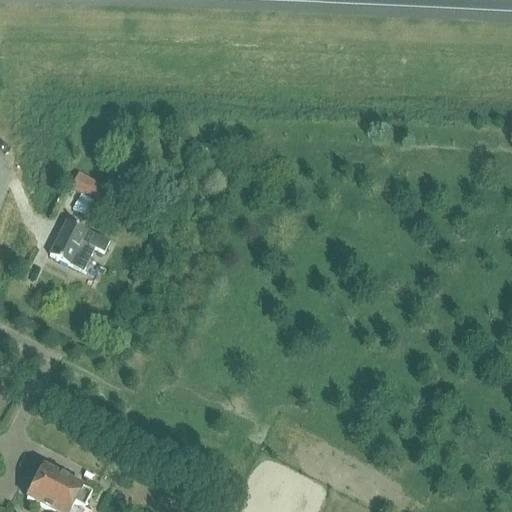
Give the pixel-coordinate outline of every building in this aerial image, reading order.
[(201,145),(197,160),(207,162),(211,148),(201,145)] [(195,176),(200,192),(215,187),(210,171),(195,176)] [(104,190),(77,176),(70,191),(85,199),(77,214),(86,219),(94,204),(97,205),(104,190)] [(49,258),(77,272),(82,275),(94,252),(103,257),(109,245),(66,224),(49,258)] [(83,511),(91,496),(81,491),(81,490),(42,469),(35,484),(28,486),(25,491),(28,498),(26,502),(45,511),(70,511),(73,506),(83,511)]
